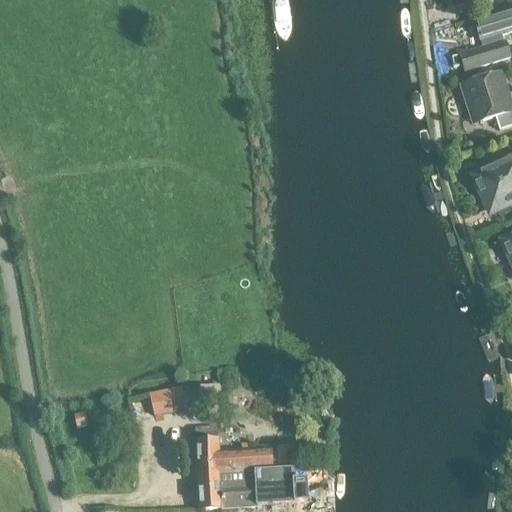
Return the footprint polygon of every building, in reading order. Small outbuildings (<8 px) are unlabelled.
[(504,44),(502,37),(511,33),(511,13),(476,25),(481,43),(493,40),(495,47),(504,44)] [(466,73),(489,66),(484,51),(461,58),(466,73)] [(511,102),(502,73),(460,86),(474,127),(496,119),(501,133),(511,129),(511,102)] [(511,158),(488,169),(489,171),(473,178),(490,215),(511,205),(511,158)] [(511,239),(502,243),(511,264),(511,239)] [(185,410),(180,387),(146,395),(147,399),(128,404),(132,422),(185,410)] [(221,415),(220,389),(200,390),(201,416),(221,415)] [(78,430),(87,428),(85,419),(76,421),(78,430)] [(198,511),(221,511),(220,479),(293,476),(292,453),(219,456),(218,436),(195,437),(198,511)] [(294,487),(293,476),(220,479),(221,511),(228,511),(307,508),(306,487),(294,487)]
